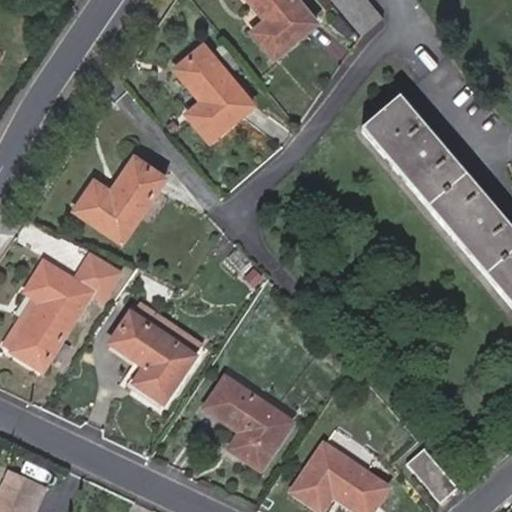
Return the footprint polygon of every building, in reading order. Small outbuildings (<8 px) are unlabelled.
[(317,22),(298,0),(248,0),(266,21),(252,32),(275,59),(317,22)] [(331,0),(361,35),(382,17),(367,0),(331,0)] [(353,35),(337,15),(330,22),(346,41),(353,35)] [(253,105),(203,45),(175,68),(202,101),(186,114),(209,141),(253,105)] [(511,236),(399,103),(363,132),(511,308),(511,236)] [(178,128),(173,122),(166,127),(171,134),(178,128)] [(166,178),(134,157),(111,192),(94,181),(75,211),(123,243),(166,178)] [(42,306),(11,354),(42,374),(53,357),(64,364),(72,351),(61,344),(93,295),(103,301),(120,274),(92,256),(74,283),(45,264),(25,295),(32,300),(42,306)] [(2,347),(11,354),(42,306),(32,300),(2,347)] [(139,303),(131,315),(194,358),(201,347),(139,303)] [(194,358),(131,315),(129,314),(108,346),(144,370),(132,387),(161,407),(194,358)] [(347,364),(334,350),(323,359),(336,374),(347,364)] [(292,425),(225,380),(203,413),(239,435),(228,453),(259,473),(292,425)] [(373,511),(388,490),(323,446),(290,494),(315,511),(323,511),(332,499),(351,511),(373,511)] [(456,490),(423,452),(407,466),(440,505),(456,490)] [(36,511),(47,488),(10,472),(0,495),(0,511),(36,511)]
